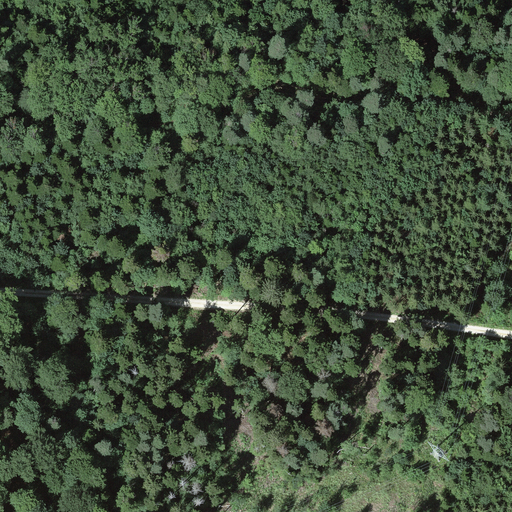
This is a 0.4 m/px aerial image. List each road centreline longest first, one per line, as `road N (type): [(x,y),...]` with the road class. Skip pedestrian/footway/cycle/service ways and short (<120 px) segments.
road 1 (track): [(511,112),(266,91),(181,127),(143,132),(0,119)]
road 2 (track): [(0,293),(363,315),(511,337)]
